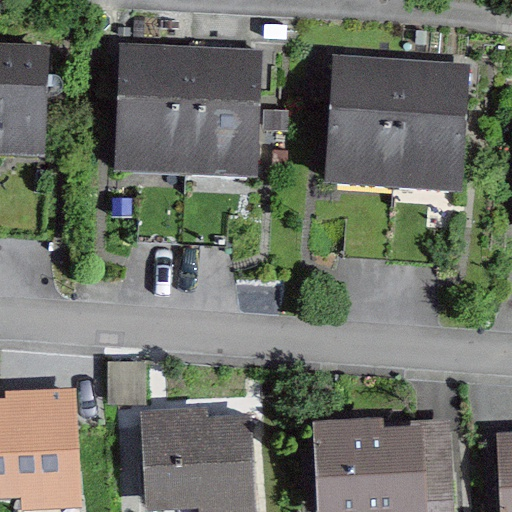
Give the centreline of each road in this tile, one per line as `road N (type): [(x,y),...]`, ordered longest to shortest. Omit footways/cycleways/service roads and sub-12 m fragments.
road 1 (residential): [(0,317),(511,354)]
road 2 (residential): [(511,22),(204,3)]
